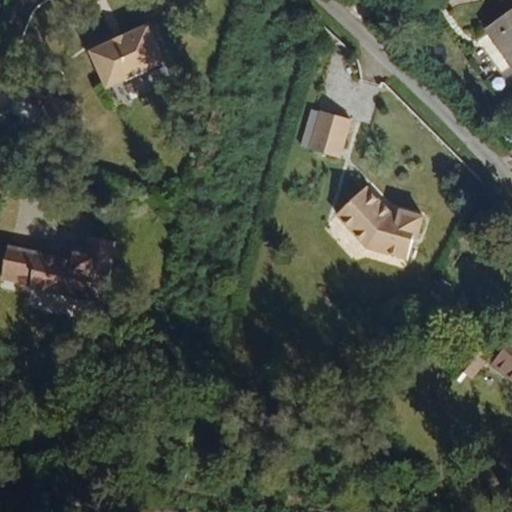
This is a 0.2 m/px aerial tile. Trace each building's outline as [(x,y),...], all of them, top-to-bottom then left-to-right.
[(173,20),(118,51),(138,84),(192,54),(173,20)] [(511,55),(511,26),(498,37),(511,55)] [(110,120),(81,111),(74,141),(102,149),(110,120)] [(361,123),(332,114),(321,152),(351,160),(361,123)] [(402,215),(376,192),(349,221),(380,252),(418,262),(424,239),(430,239),(435,219),(414,213),(412,219),(402,215)] [(79,261),(14,244),(6,275),(33,281),(33,285),(107,307),(123,247),(98,240),(93,259),(81,257),(79,261)] [(511,365),(492,390),(511,404),(511,365)] [(483,384),(472,375),(458,394),(468,402),(483,384)]
